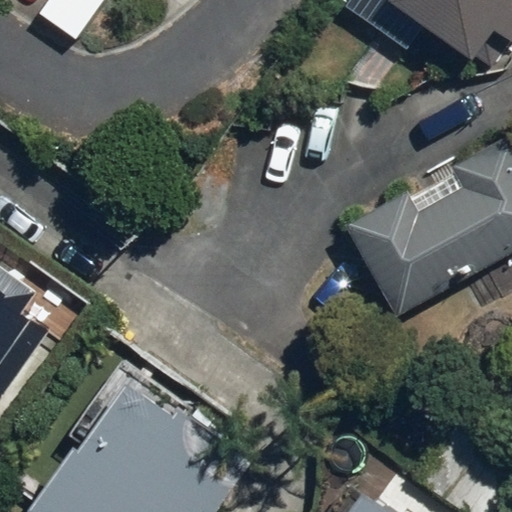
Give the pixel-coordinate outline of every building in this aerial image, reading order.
[(88,36),(113,0),(56,0),(50,9),(88,36)] [(511,0),(425,0),(496,49),(511,26),(511,0)] [(511,137),(361,224),(410,310),(511,251),(511,137)] [(0,397),(75,282),(0,233),(0,397)] [(212,511),(265,438),(154,360),(53,502),(66,511),(212,511)] [(486,511),(504,511),(511,502),(511,431),(479,408),(432,472),(486,511)] [(430,511),(375,474),(349,511),(430,511)]
